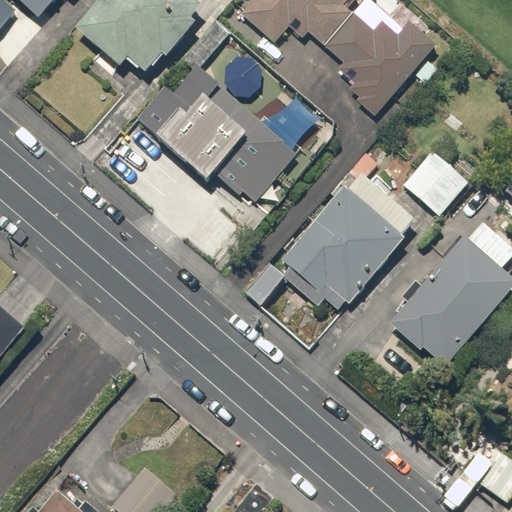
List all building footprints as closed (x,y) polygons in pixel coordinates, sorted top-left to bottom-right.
[(3,0),(37,28),(61,0),(3,0)] [(180,0),(101,0),(70,35),(115,76),(126,64),(142,79),(158,62),(163,66),(204,21),(180,0)] [(439,72),(427,62),(438,49),(422,35),(429,27),(398,0),(372,0),(355,20),(346,12),(356,0),(254,0),(237,19),(272,49),(287,32),(301,45),(307,38),(340,67),(334,74),(349,88),(346,91),(357,101),(355,104),(374,121),(411,79),(423,90),(439,72)] [(269,191),(255,178),(298,130),(276,111),(268,120),(239,94),(234,100),(196,67),(132,138),(187,187),(199,174),(246,216),(269,191)] [(467,188),(430,157),(401,191),(439,222),(467,188)] [(263,307),(284,284),(316,313),(323,305),(335,316),(343,307),(347,310),(402,248),(397,244),(411,229),(349,176),(331,197),(336,201),(272,274),(269,271),(249,295),(263,307)] [(511,295),(511,290),(495,276),(510,260),(474,229),(455,250),(389,326),(392,328),(388,332),(417,358),(420,353),(443,374),(511,295)] [(0,361),(21,337),(0,318),(0,361)] [(166,511),(175,502),(144,474),(111,511),(166,511)] [(67,511),(53,499),(40,511),(86,511),(76,503),(67,511)]
